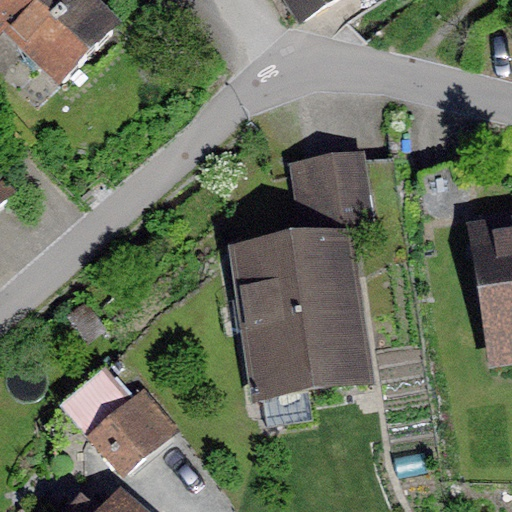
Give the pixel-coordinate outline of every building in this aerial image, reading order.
[(0,0),(0,20),(64,84),(113,34),(79,0),(0,0)] [(289,0),(303,22),(339,0),(289,0)] [(368,236),(357,165),(309,172),(318,231),(342,227),(344,240),(368,236)] [(0,210),(10,203),(0,193),(0,210)] [(511,241),(478,247),(494,355),(511,352),(511,241)] [(264,402),(268,430),(313,423),(308,393),(367,384),(353,286),(336,289),(330,245),(238,258),(259,403),(264,402)] [(96,437),(128,475),(146,460),(145,459),(172,436),(140,400),(96,437)] [(132,511),(119,501),(110,511),(89,511),(83,507),(78,511),(132,511)]
